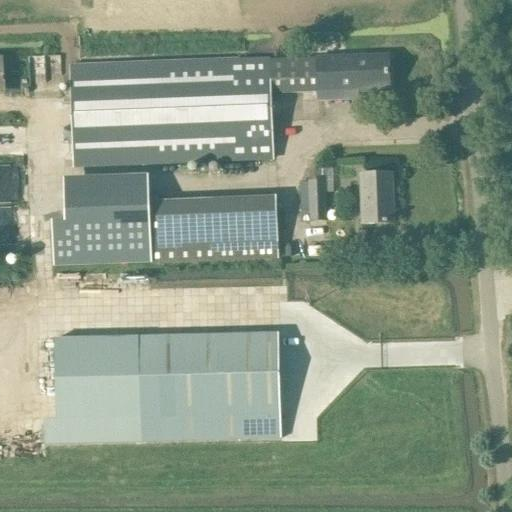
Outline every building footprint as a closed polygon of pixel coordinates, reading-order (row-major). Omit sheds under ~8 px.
[(317,58),(269,60),(271,94),(319,93),(388,90),(387,55),(317,58)] [(69,66),(73,145),(74,168),(274,160),(271,94),(269,60),(269,59),(69,66)] [(0,207),(24,207),(23,163),(15,163),(14,133),(0,132),(0,207)] [(394,223),(392,173),(360,174),(361,225),(394,223)] [(43,220),(44,266),(270,261),(269,196),(141,199),(140,174),(56,176),(56,220),(43,220)] [(309,216),(309,222),(326,222),(325,180),(307,181),(308,195),(303,196),(304,216),(309,216)] [(14,216),(1,219),(7,243),(20,239),(14,216)] [(282,440),(281,415),(279,333),(117,337),(120,420),(121,445),(282,440)] [(36,381),(66,384),(68,370),(53,369),(55,355),(39,354),(36,381)]
